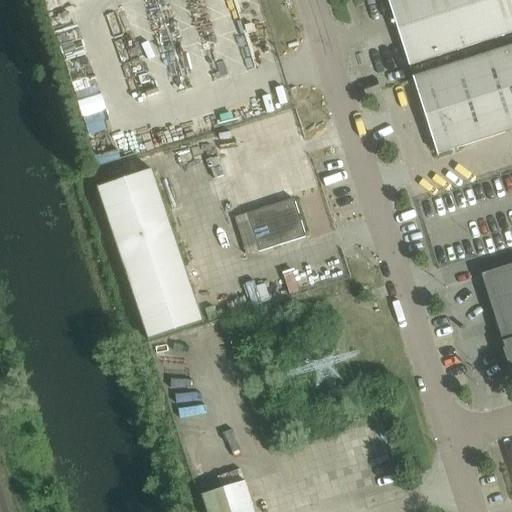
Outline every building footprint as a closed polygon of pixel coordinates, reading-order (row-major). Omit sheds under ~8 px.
[(402,42),(410,67),(511,34),(511,0),(388,0),(399,34),(402,42)] [(511,47),(414,79),(438,155),(511,131),(511,47)] [(98,189),(148,342),(204,323),(154,171),(98,189)] [(247,215),(259,254),(306,239),(294,200),(247,215)] [(511,266),(481,276),(511,371),(511,266)] [(203,497),(207,511),(254,511),(245,483),(203,497)]
